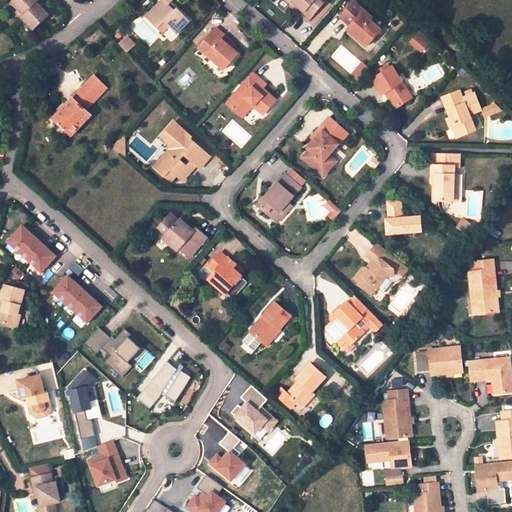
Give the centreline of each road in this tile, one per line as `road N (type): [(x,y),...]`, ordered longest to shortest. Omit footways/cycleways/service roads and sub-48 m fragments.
road 1 (residential): [(5,174),(218,363),(216,390),(136,511)]
road 2 (residential): [(297,270),(219,205),(223,182),(317,73)]
road 3 (residential): [(317,73),(386,134),(391,151),(297,270)]
road 4 (track): [(511,100),(399,0)]
